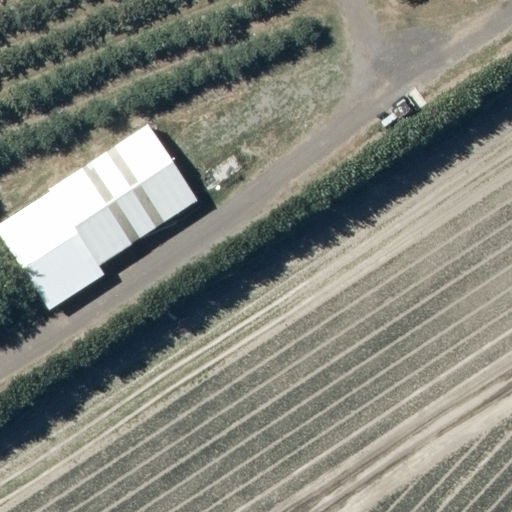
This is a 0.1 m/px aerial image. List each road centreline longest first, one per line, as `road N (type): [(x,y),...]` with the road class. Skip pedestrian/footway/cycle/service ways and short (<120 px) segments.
road 1 (unknown): [(0,366),(408,79),(511,17)]
road 2 (unknown): [(0,454),(511,114)]
